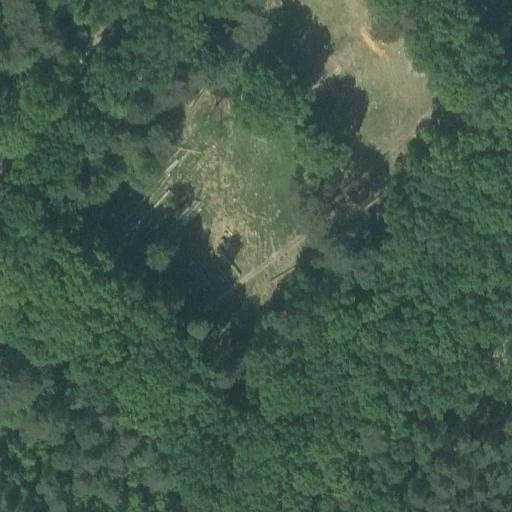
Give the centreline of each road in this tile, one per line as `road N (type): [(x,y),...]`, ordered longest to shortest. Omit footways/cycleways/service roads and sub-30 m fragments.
road 1 (track): [(5,511),(24,429),(115,378),(318,210),(431,95),(511,49)]
road 2 (track): [(80,0),(0,105)]
